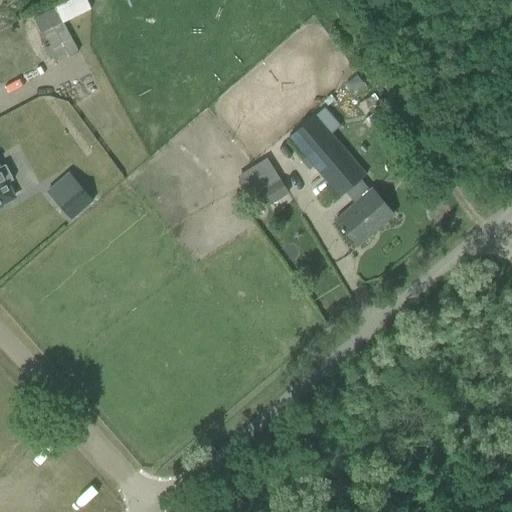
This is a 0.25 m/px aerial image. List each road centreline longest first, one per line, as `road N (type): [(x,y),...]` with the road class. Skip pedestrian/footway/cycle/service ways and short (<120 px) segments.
road 1 (unclassified): [(160,511),(511,195)]
road 2 (track): [(511,251),(441,167),(332,0)]
road 3 (unclassified): [(0,335),(154,511)]
